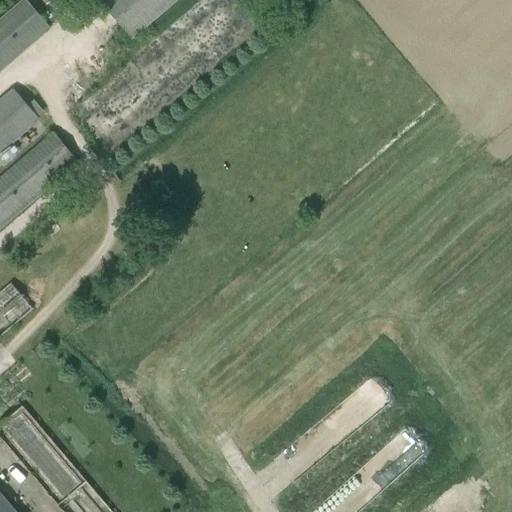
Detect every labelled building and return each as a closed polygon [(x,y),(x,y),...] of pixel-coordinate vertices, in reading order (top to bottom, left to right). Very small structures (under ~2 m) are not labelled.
[(180,0),(96,0),(132,41),(180,0)] [(26,1),(0,23),(0,72),(50,30),(26,1)] [(0,153),(38,121),(37,119),(44,113),(34,101),(27,107),(14,92),(0,103),(0,153)] [(0,232),(78,165),(54,137),(0,182),(0,232)] [(0,291),(0,327),(16,313),(21,319),(35,306),(12,281),(0,291)] [(16,511),(0,492),(0,511),(16,511)]
